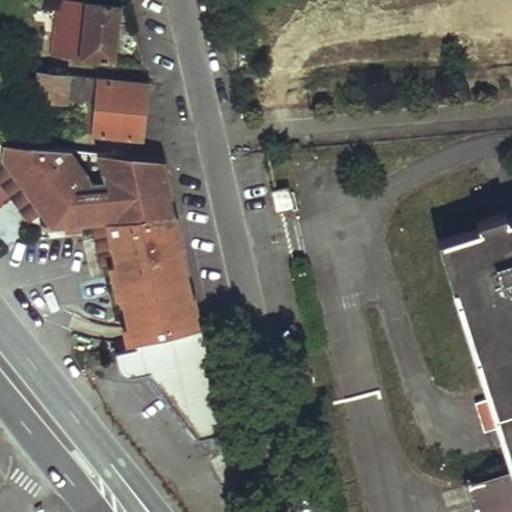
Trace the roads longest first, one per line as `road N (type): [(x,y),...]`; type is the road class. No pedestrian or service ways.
road 1 (residential): [(293,511),(176,0)]
road 2 (unknown): [(354,222),(430,402),(480,441)]
road 3 (primary): [(0,394),(92,511)]
road 4 (primary): [(86,441),(0,323)]
road 5 (unknown): [(233,248),(309,234),(338,274)]
